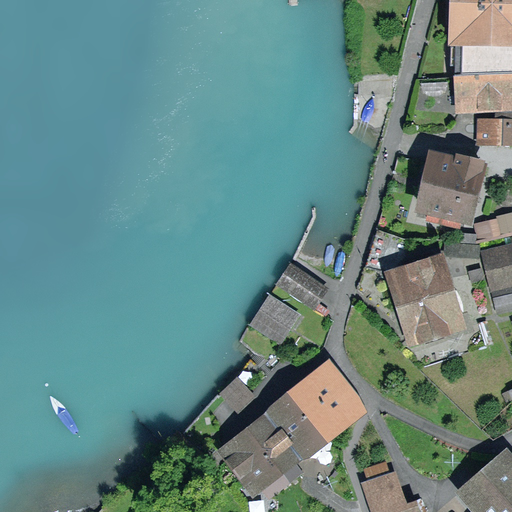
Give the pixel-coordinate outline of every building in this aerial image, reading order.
[(460,76),(460,77),(504,75),(511,74),(511,0),(456,0),(456,40),(462,40),(460,76)] [(505,88),(504,75),(460,77),(459,77),(461,109),(511,106),(511,88),(505,88)] [(481,143),(510,144),(511,124),(511,115),(499,115),(499,124),(481,123),(481,143)] [(457,160),(455,169),(433,163),(423,208),(430,210),(428,219),(458,226),(460,217),(468,219),(481,165),(457,160)] [(479,240),(511,234),(511,213),(476,220),(479,240)] [(376,233),(365,267),(391,274),(405,240),(376,233)] [(511,249),(486,255),(494,286),(511,281),(511,249)] [(434,255),(408,263),(410,269),(393,274),(411,331),(406,333),(410,344),(457,329),(434,255)] [(324,288),(290,266),(278,284),(312,307),(324,288)] [(511,291),(493,294),(495,310),(511,307),(511,291)] [(267,300),(260,311),(288,329),(296,317),(268,299),(267,300)] [(280,341),(288,329),(260,311),(253,323),(280,341)] [(346,393),(351,389),(332,366),(319,375),(316,371),(305,380),(290,396),(323,436),(358,408),(346,393)] [(236,381),(223,394),(239,411),(252,398),(236,381)] [(300,473),(292,462),(323,436),(290,396),(273,411),(276,415),(252,435),(277,467),(288,482),(300,473)] [(207,459),(179,435),(168,446),(195,471),(207,459)] [(253,474),(270,496),(288,482),(277,467),(252,435),(226,456),(245,480),(253,474)] [(362,470),(366,480),(390,470),(386,461),(362,470)] [(511,511),(511,468),(507,462),(468,495),(482,511),(511,511)] [(368,483),(378,511),(399,511),(402,511),(390,476),(368,483)]
